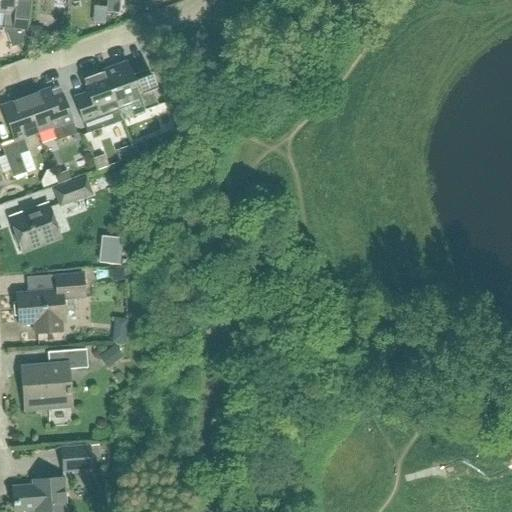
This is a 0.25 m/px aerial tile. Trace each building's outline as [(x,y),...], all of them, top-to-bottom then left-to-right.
[(0,0),(0,13),(4,14),(3,29),(4,29),(11,48),(26,42),(27,31),(29,0),(0,0)] [(144,114),(143,112),(157,107),(151,91),(156,90),(150,75),(146,76),(144,71),(131,75),(126,62),(104,71),(122,121),(122,122),(144,114)] [(87,134),(122,121),(104,71),(81,79),(88,97),(75,102),(87,134)] [(48,91),(25,99),(37,133),(51,128),(56,141),(76,134),(68,111),(57,115),(48,91)] [(37,133),(25,99),(1,108),(14,142),(1,146),(12,178),(25,173),(19,155),(27,152),(22,138),(37,133)] [(60,206),(90,195),(85,180),(54,191),(60,206)] [(59,238),(47,206),(9,220),(14,233),(12,236),(17,247),(20,248),(21,252),(59,238)] [(18,326),(33,325),(33,335),(63,332),(62,322),(64,322),(62,300),(84,298),(82,274),(54,277),(55,291),(15,294),(18,326)] [(87,369),(86,350),(47,353),(48,365),(22,367),(25,412),(70,408),(69,388),(66,389),(65,371),(87,369)] [(63,473),(91,470),(89,446),(61,448),(63,473)] [(66,511),(63,478),(31,481),(32,485),(12,487),(13,511),(18,511),(22,511),(25,509),(34,508),(34,511),(33,511),(66,511)]
